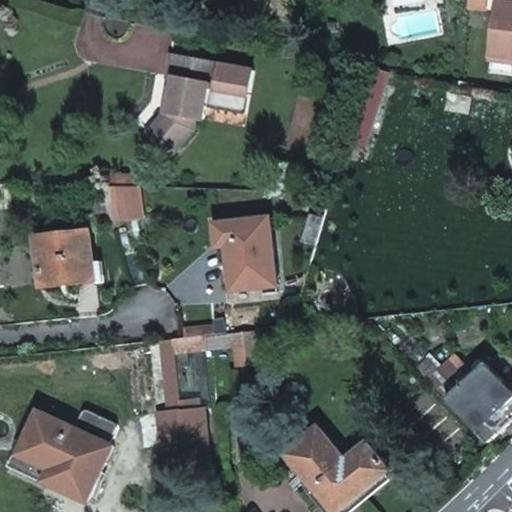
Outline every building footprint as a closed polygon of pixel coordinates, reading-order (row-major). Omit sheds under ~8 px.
[(511,2),(500,1),(493,56),(511,58),(511,2)] [(247,115),(256,71),(222,65),(173,55),(170,78),(177,79),(175,91),(171,112),(165,111),(164,117),(150,134),(174,154),(194,131),(197,118),(204,120),(206,107),(247,115)] [(171,112),(175,91),(169,89),(165,111),(171,112)] [(140,186),(111,185),(115,219),(144,215),(140,186)] [(303,241),(317,245),(325,219),(310,215),(303,241)] [(229,245),(233,290),(279,285),(271,218),(216,224),(219,246),(229,245)] [(63,278),(96,274),(91,231),(39,237),(44,286),(64,284),(63,278)] [(224,291),(233,290),(229,245),(219,246),(224,291)] [(96,281),(96,274),(63,278),(64,284),(96,281)] [(259,363),(255,334),(234,336),(238,366),(259,363)] [(178,354),(206,351),(204,336),(176,339),(178,354)] [(179,362),(178,354),(176,339),(162,340),(165,363),(179,362)] [(457,355),(430,381),(448,400),(450,399),(491,442),(511,422),(511,388),(489,364),(476,375),(457,355)] [(161,415),(165,449),(188,447),(183,399),(179,362),(165,363),(170,414),(161,415)] [(213,476),(205,407),(201,408),(200,397),(183,399),(188,447),(191,479),(213,476)] [(41,412),(22,453),(52,468),(47,479),(89,500),(114,446),(111,445),(120,426),(118,422),(90,408),(86,410),(77,429),(41,412)] [(325,482),(346,508),(387,473),(391,470),(369,443),(348,460),(321,427),(288,455),(317,489),(325,482)] [(168,481),(191,479),(188,447),(165,449),(168,481)] [(22,453),(16,450),(9,466),(45,483),(47,479),(52,468),(22,453)] [(336,511),(341,511),(346,508),(325,482),(317,489),(336,511)]
